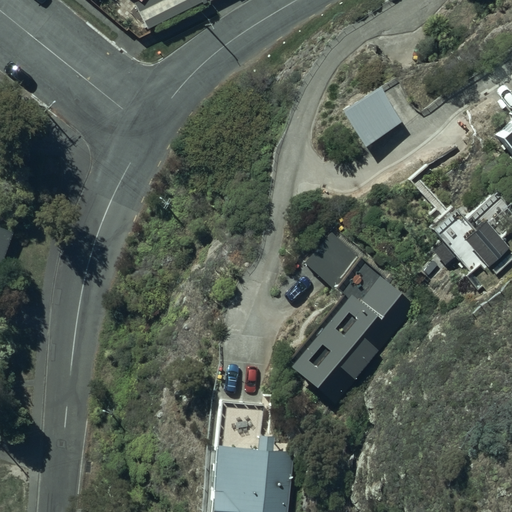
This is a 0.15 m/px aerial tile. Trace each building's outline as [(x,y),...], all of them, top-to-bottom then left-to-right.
[(363,143),(398,120),(377,89),(342,112),(363,143)] [(511,131),(497,147),(511,161),(511,131)] [(0,183),(32,180),(29,152),(0,155),(0,183)] [(425,240),(476,288),(511,250),(511,209),(482,181),(425,240)] [(0,266),(13,226),(0,221),(0,266)] [(309,267),(331,285),(355,254),(333,237),(309,267)] [(294,369),(332,401),(408,311),(371,279),(294,369)] [(219,444),(214,511),(298,511),(303,449),(219,444)]
